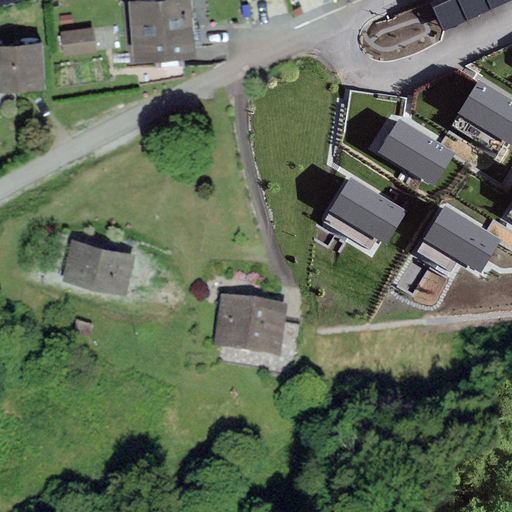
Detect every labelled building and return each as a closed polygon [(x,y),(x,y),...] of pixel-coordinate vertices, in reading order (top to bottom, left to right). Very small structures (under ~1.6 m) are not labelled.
[(186,0),(175,0),(133,3),(137,62),(191,58),(186,0)] [(453,0),(435,8),(445,29),(467,19),(492,8),(509,0),(453,0)] [(92,31),(63,34),(65,52),(94,49),(92,31)] [(41,47),(0,48),(0,89),(43,87),(41,47)] [(511,100),(480,81),(461,111),(511,143),(511,100)] [(453,154),(399,120),(380,150),(434,184),(453,154)] [(405,214),(351,180),(332,210),(386,244),(405,214)] [(499,242),(445,208),(426,238),(480,272),(499,242)] [(133,258),(75,243),(66,278),(123,293),(133,258)] [(284,308),(224,297),(217,340),(276,351),(284,308)]
